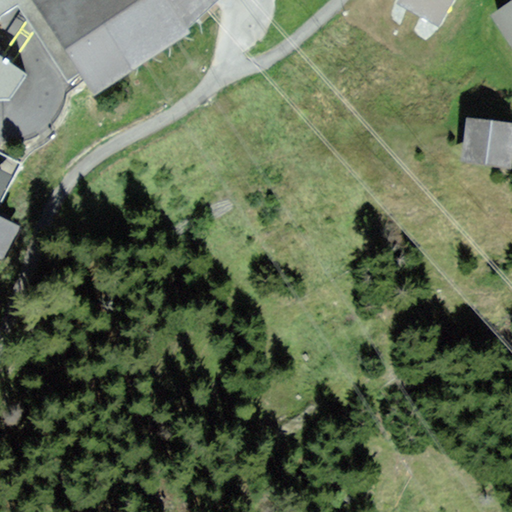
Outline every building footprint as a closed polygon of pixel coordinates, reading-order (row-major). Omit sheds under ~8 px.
[(0,0),(0,16),(18,5),(23,12),(67,80),(79,73),(88,87),(182,27),(211,0),(0,0)] [(445,0),(406,0),(406,2),(435,18),(445,0)] [(511,7),(499,16),(511,36),(511,7)] [(510,129),(471,124),(468,157),(506,163),(510,129)] [(0,184),(14,159),(0,151),(0,249),(13,225),(0,218),(0,184)]
